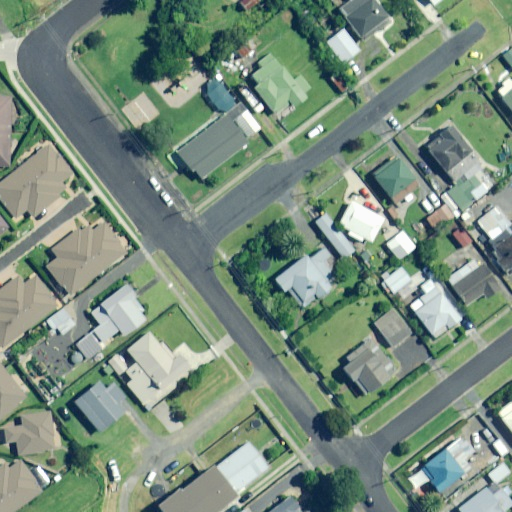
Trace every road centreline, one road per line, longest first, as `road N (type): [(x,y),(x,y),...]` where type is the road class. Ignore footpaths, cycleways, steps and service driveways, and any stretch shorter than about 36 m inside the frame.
road 1 (residential): [(479,26),(307,163),(179,251)]
road 2 (residential): [(350,466),(179,251)]
road 3 (residential): [(179,251),(62,102),(46,51)]
road 4 (residential): [(350,466),(511,342)]
